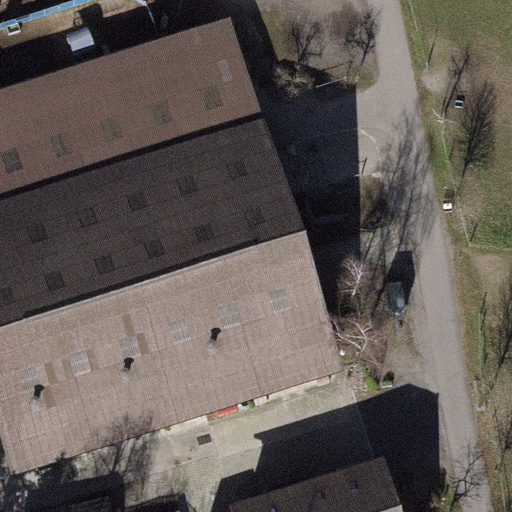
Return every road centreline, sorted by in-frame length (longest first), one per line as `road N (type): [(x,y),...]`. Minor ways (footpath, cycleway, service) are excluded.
road 1 (track): [(481,511),(383,0)]
road 2 (track): [(64,511),(462,394)]
